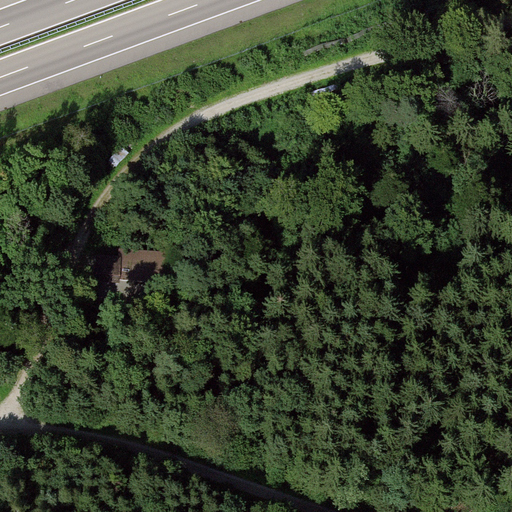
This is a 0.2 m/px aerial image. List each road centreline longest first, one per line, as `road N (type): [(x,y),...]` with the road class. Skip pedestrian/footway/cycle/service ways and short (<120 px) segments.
road 1 (track): [(511,27),(192,138),(111,175),(64,257),(4,435)]
road 2 (track): [(319,511),(128,448),(0,435)]
road 3 (motorway): [(0,78),(213,0)]
